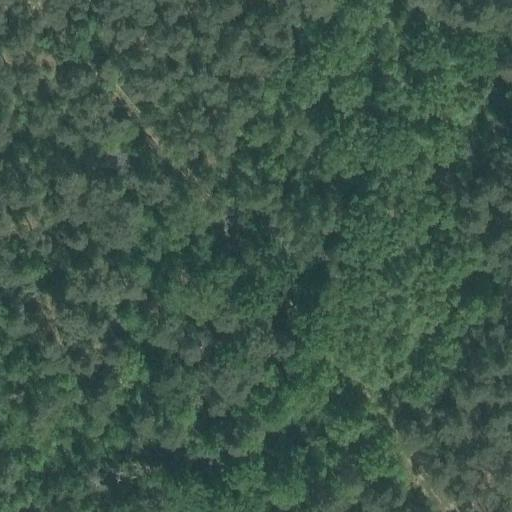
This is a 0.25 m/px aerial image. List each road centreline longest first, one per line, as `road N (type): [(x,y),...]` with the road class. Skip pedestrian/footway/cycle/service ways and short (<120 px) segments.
road 1 (track): [(456,511),(46,0)]
road 2 (track): [(511,306),(289,511)]
